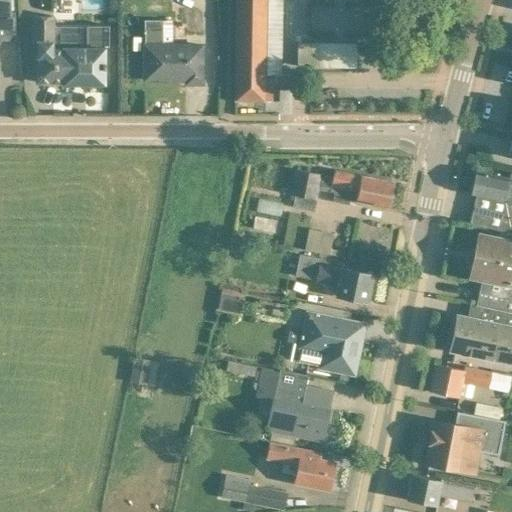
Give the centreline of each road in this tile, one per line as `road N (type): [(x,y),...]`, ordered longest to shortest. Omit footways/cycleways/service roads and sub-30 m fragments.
road 1 (unclassified): [(0,132),(441,143)]
road 2 (tertiary): [(441,143),(364,511)]
road 3 (tertiary): [(480,0),(441,143)]
